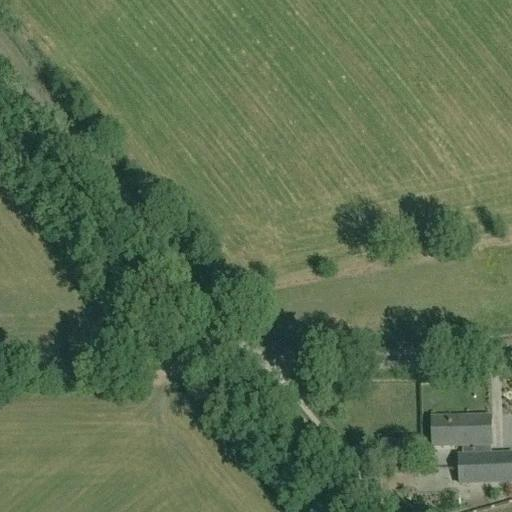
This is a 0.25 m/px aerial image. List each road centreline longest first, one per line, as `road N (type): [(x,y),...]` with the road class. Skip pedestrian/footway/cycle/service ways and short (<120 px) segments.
road 1 (unclassified): [(251,361),(0,59)]
road 2 (unclassified): [(251,361),(511,354)]
road 3 (unclassified): [(0,371),(251,361)]
road 4 (track): [(375,511),(251,361)]
